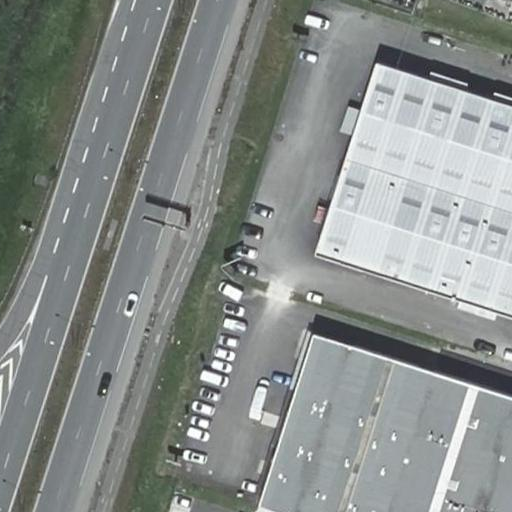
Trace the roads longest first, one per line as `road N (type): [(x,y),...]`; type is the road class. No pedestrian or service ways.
road 1 (unknown): [(511,330),(309,268),(287,233),(343,50),(354,39),(398,42),(511,72)]
road 2 (trunk): [(56,511),(216,0)]
road 3 (trunk): [(153,0),(0,484)]
road 4 (unknown): [(511,390),(290,315),(265,338),(224,463)]
